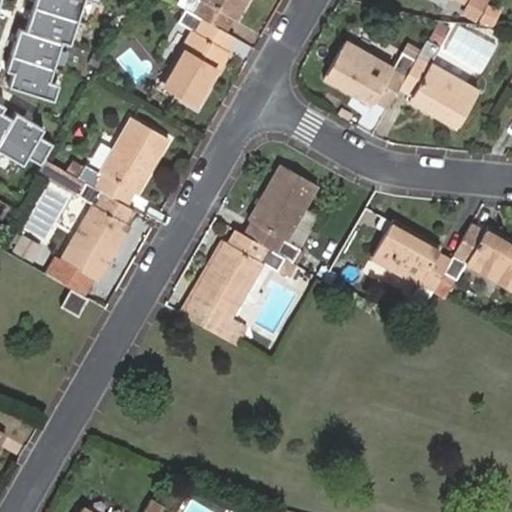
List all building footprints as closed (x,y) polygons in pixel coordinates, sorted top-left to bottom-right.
[(34,0),(32,6),(77,20),(83,0),(34,0)] [(178,0),(176,4),(186,9),(224,32),(232,18),(236,20),(247,0),(178,0)] [(488,5),(491,0),(490,0),(466,0),(465,3),(458,16),(477,26),(480,20),(488,5)] [(493,27),(502,12),(488,5),(480,20),(493,27)] [(77,20),(32,6),(25,30),(61,42),(69,44),(77,20)] [(197,107),(229,53),(225,51),(225,49),(232,37),(224,32),(186,9),(178,23),(192,32),(161,87),(197,107)] [(440,48),(451,29),(447,27),(438,22),(428,41),(440,48)] [(25,30),(18,28),(10,55),(53,68),(61,42),(25,30)] [(375,100),(389,108),(401,88),(417,60),(403,52),(394,67),(347,40),(325,78),(373,105),(375,100)] [(440,48),(428,41),(417,60),(401,88),(413,95),(410,100),(457,129),(478,91),(431,64),(440,48)] [(53,68),(10,55),(5,71),(12,73),(7,86),(43,98),(49,81),(53,68)] [(58,84),(49,81),(43,98),(53,101),(58,84)] [(4,106),(0,103),(0,137),(11,118),(1,112),(4,106)] [(44,129),(15,112),(11,118),(0,137),(0,152),(21,165),(26,157),(41,166),(53,145),(39,136),(44,129)] [(86,165),(78,177),(87,183),(124,204),(132,192),(136,194),(168,138),(131,118),(100,173),(86,165)] [(284,257),(292,262),(300,248),(285,239),(317,183),(280,164),(249,219),(253,222),(246,236),(284,257)] [(124,204),(87,183),(80,196),(93,204),(62,260),(97,281),(129,225),(125,223),(133,209),(124,204)] [(306,210),(295,228),(308,235),(319,217),(306,210)] [(411,299),(424,307),(433,292),(445,271),(452,259),(439,252),(443,246),(396,220),(373,257),(420,285),(411,299)] [(472,224),(452,259),(445,271),(458,278),(467,264),(511,288),(511,239),(488,226),(485,232),(472,224)] [(246,236),(237,231),(229,244),(226,242),(184,315),(237,345),(247,327),(230,317),(241,298),(260,262),(272,269),(277,272),(284,257),(246,236)] [(13,252),(33,261),(41,244),(21,234),(13,252)] [(260,262),(241,298),(252,304),(272,269),(260,262)] [(85,299),(71,292),(63,305),(78,314),(85,299)] [(144,511),(162,511),(164,509),(151,501),(144,511)]
